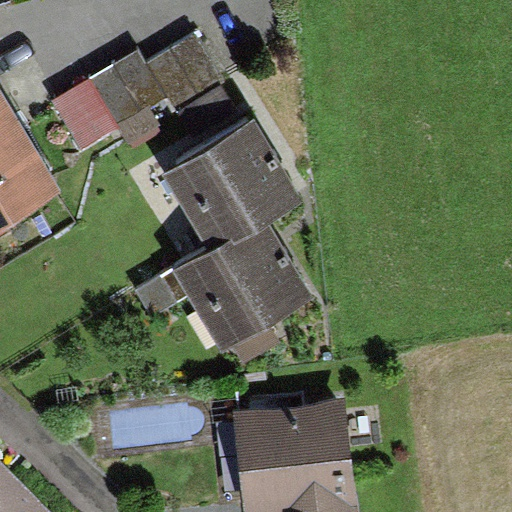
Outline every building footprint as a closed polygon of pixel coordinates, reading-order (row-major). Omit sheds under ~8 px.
[(147,58),(138,43),(52,96),(83,146),(169,92),(176,104),(224,74),(196,28),(147,58)] [(0,74),(0,215),(62,178),(0,74)] [(162,164),(206,237),(171,258),(220,339),(311,285),(264,206),(301,184),(255,108),(162,164)] [(360,511),(347,389),(232,401),(244,511),(254,510),(253,511),(360,511)] [(42,511),(1,472),(0,472),(0,511),(42,511)]
